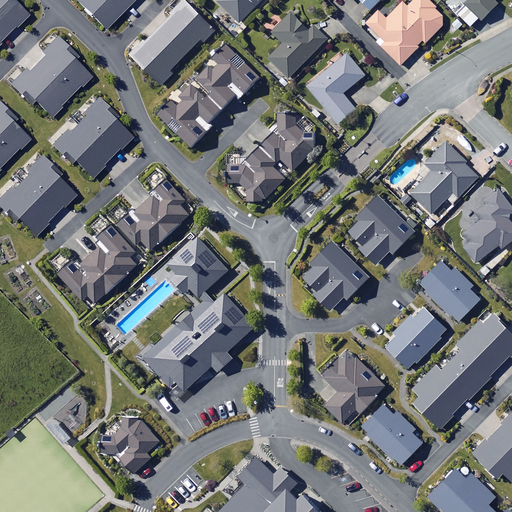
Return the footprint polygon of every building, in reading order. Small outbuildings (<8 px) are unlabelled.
[(14,0),(0,0),(0,45),(29,14),(14,0)] [(131,0),(75,0),(103,28),(131,0)] [(260,0),(216,0),(238,22),(260,0)] [(358,0),(369,10),(378,0),(358,0)] [(445,19),(426,0),(412,0),(407,5),(402,1),(385,17),(377,10),(365,22),(380,37),(376,41),(399,64),(445,19)] [(463,0),(452,11),(468,27),(478,17),(480,20),(497,3),(494,0),(463,0)] [(214,31),(184,1),(131,55),(161,85),(174,72),(170,68),(200,38),(203,41),(214,31)] [(308,30),(291,12),(271,32),(282,43),(267,57),(287,77),(326,38),(313,25),(308,30)] [(90,72),(55,40),(26,70),(24,68),(9,83),(27,101),(30,98),(49,116),(90,72)] [(249,66),(225,43),(211,57),(218,63),(212,70),(208,65),(195,78),(223,105),(235,94),(238,96),(253,81),(243,72),(249,66)] [(363,75),(346,53),(306,86),(336,123),(354,108),(342,93),(363,75)] [(219,111),(190,83),(169,99),(156,112),(191,146),(211,125),(208,122),(219,111)] [(131,135),(96,99),(82,113),(83,114),(52,145),(67,160),(70,157),(89,176),(131,135)] [(14,117),(0,104),(0,164),(27,136),(11,121),(14,117)] [(291,171),(316,147),(281,111),(266,125),(272,131),(243,159),(238,153),(217,174),(227,185),(233,179),(246,193),(242,197),(253,209),(285,178),(277,170),(283,164),(291,171)] [(478,176),(446,142),(424,162),(432,170),(409,192),(429,213),(447,197),(451,201),(478,176)] [(74,192),(38,157),(25,170),(27,172),(14,186),(12,183),(0,195),(0,207),(10,217),(13,214),(33,234),(74,192)] [(134,204),(115,222),(135,245),(140,240),(151,252),(189,217),(179,206),(187,199),(172,184),(167,189),(161,183),(136,206),(134,204)] [(511,210),(511,206),(497,187),(486,195),(484,203),(474,211),(479,219),(462,232),(469,242),(463,247),(474,262),(497,244),(500,248),(511,238),(511,223),(506,216),(511,210)] [(399,218),(376,194),(354,215),(358,219),(348,229),(361,243),(358,246),(375,264),(388,251),(389,253),(415,228),(402,215),(399,218)] [(132,258),(137,253),(108,223),(94,237),(97,241),(77,261),(73,257),(56,274),(83,301),(87,297),(95,304),(137,262),(132,258)] [(227,268),(197,236),(167,264),(175,273),(170,278),(183,292),(189,287),(197,296),(227,268)] [(357,266),(329,239),(308,261),(312,265),(302,276),(315,288),(312,292),(329,309),(343,295),(345,298),(362,281),(351,271),(357,266)] [(451,271),(439,259),(416,283),(456,321),(478,298),(468,288),(471,284),(454,268),(451,271)] [(253,326),(222,293),(209,306),(203,300),(142,357),(169,386),(174,381),(182,390),(205,369),(210,376),(231,356),(226,351),(253,326)] [(186,305),(177,295),(164,307),(174,317),(186,305)] [(447,329),(423,306),(413,317),(411,315),(383,344),(409,369),(447,329)] [(504,322),(492,310),(457,347),(459,349),(440,368),(437,365),(413,389),(418,394),(412,401),(439,428),(511,352),(511,333),(502,324),(504,322)] [(362,367),(345,349),(320,372),(337,391),(324,403),(341,421),(355,407),(358,410),(385,384),(373,372),(366,378),(358,370),(362,367)] [(393,414),(382,403),(359,426),(398,465),(421,441),(411,431),(414,428),(396,411),(393,414)] [(511,411),(472,452),(495,476),(501,470),(510,479),(511,477),(511,411)] [(158,439),(134,414),(110,438),(99,438),(99,449),(114,452),(134,472),(150,455),(146,451),(158,439)] [(66,443),(72,438),(53,417),(47,422),(66,443)] [(326,511),(279,466),(274,471),(256,453),(236,473),(244,480),(212,511),(326,511)] [(466,476),(455,465),(426,496),(443,511),(510,511),(505,506),(499,511),(498,511),(488,502),(494,495),(470,472),(466,476)]
